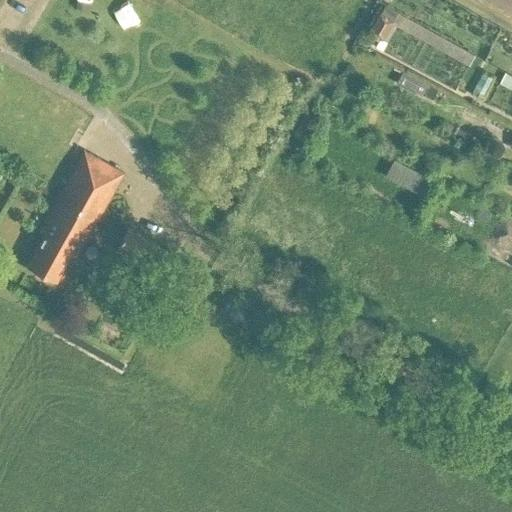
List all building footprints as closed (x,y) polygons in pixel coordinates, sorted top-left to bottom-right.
[(381,49),(400,14),(382,4),(367,32),(379,38),(375,45),(381,49)] [(466,75),(480,50),(420,17),(413,29),(431,40),(425,51),(432,55),(425,67),(438,75),(439,74),(451,81),(457,70),(466,75)] [(486,68),(477,89),(488,94),(497,73),(486,68)] [(511,77),(504,73),(499,82),(511,89),(511,77)] [(459,130),(475,135),(480,120),(464,115),(459,130)] [(84,150),(64,187),(40,230),(45,233),(28,264),(56,279),(71,252),(76,255),(122,172),(84,150)] [(399,154),(389,172),(422,189),(432,171),(399,154)] [(175,252),(128,225),(115,249),(162,275),(175,252)]
